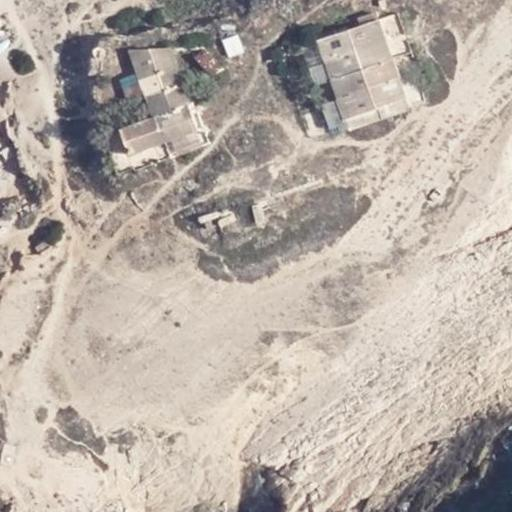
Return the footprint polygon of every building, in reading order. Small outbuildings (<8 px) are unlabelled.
[(334,35),(314,42),(331,83),(391,62),(375,11),(357,18),(360,25),(348,30),(346,25),(333,30),(334,35)] [(238,37),(222,42),(228,58),(243,53),(238,37)] [(98,48),(96,48),(94,49),(93,50),(92,52),(91,54),(91,56),(92,57),(93,59),(95,60),(97,60),(99,60),(101,59),(102,58),(103,56),(103,54),(103,52),(102,50),(100,49),(98,48)] [(202,48),(190,58),(209,80),(220,71),(202,48)] [(118,130),(128,157),(199,132),(194,116),(197,115),(197,113),(199,112),(202,109),(199,106),(196,106),(194,110),(192,103),(187,105),(168,50),(124,52),(148,119),(118,130)] [(391,62),(331,83),(344,121),(345,121),(349,131),(408,111),(391,62)] [(15,156),(12,147),(1,152),(6,160),(15,156)] [(323,178),(197,220),(199,225),(251,209),(260,206),(325,184),(323,178)] [(436,189),(430,197),(436,203),(442,194),(436,189)] [(260,206),(251,209),(254,225),(264,223),(260,206)] [(232,215),(216,223),(220,230),(235,223),(232,215)] [(210,223),(204,225),(206,232),(213,229),(210,223)] [(34,248),(37,253),(50,246),(46,241),(34,248)] [(0,464),(11,467),(15,448),(3,445),(4,441),(0,440),(0,464)]
